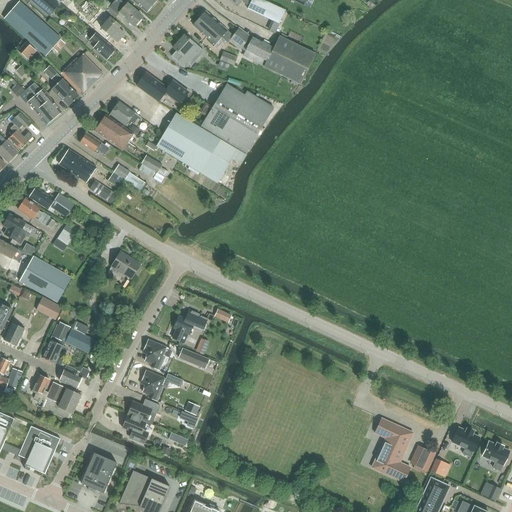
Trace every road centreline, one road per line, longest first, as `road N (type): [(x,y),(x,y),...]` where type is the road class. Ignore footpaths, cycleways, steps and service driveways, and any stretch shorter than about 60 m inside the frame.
road 1 (residential): [(511,414),(181,261)]
road 2 (tertiary): [(28,162),(187,0)]
road 3 (residential): [(181,261),(92,422)]
road 4 (residential): [(181,261),(28,162)]
